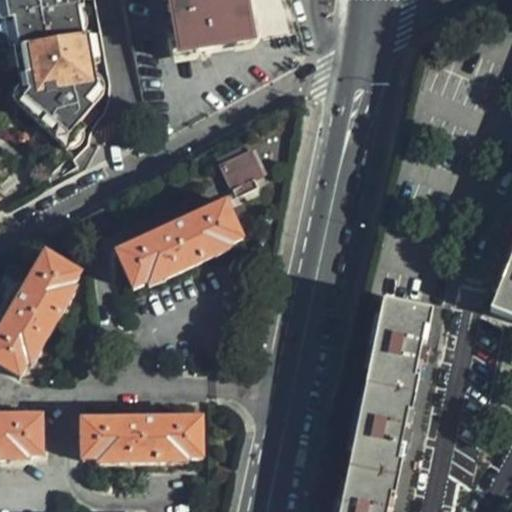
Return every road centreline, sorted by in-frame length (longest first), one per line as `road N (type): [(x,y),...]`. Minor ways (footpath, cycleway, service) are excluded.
road 1 (primary): [(371,45),(267,511)]
road 2 (residential): [(0,252),(371,45)]
road 3 (unknown): [(152,167),(119,0)]
road 4 (unknown): [(149,0),(170,90),(192,99),(206,137)]
